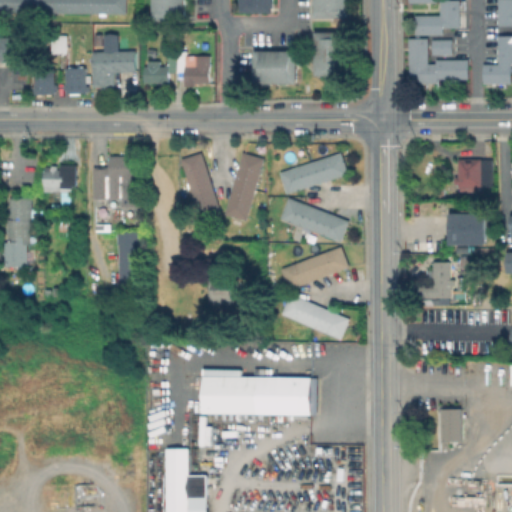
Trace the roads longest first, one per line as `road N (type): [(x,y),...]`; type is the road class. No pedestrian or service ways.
road 1 (tertiary): [(380,0),(385,511)]
road 2 (tertiary): [(0,119),(511,121)]
